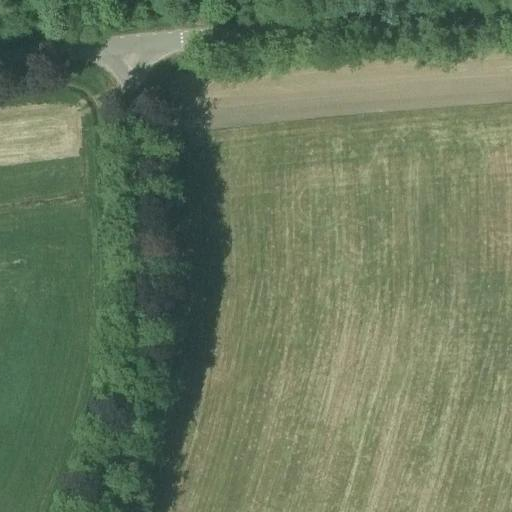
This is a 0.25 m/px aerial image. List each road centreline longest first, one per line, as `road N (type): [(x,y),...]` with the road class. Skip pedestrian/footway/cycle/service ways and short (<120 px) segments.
road 1 (unclassified): [(98,511),(131,405),(141,333),(127,49)]
road 2 (tertiary): [(127,49),(511,19)]
road 3 (tertiary): [(127,49),(0,65)]
